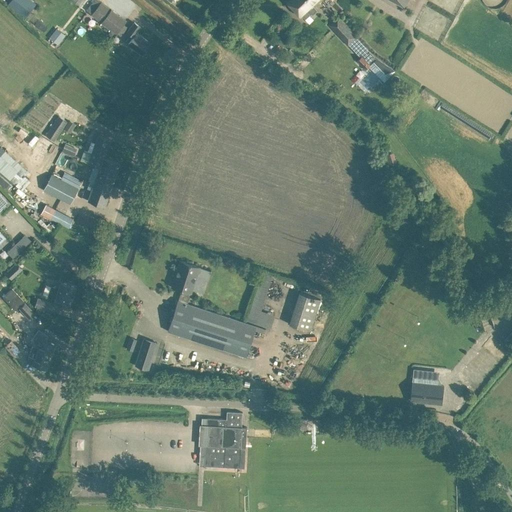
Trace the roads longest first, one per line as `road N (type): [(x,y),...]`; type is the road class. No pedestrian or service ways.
road 1 (unclassified): [(511,494),(472,439),(437,422),(62,393)]
road 2 (tertiary): [(62,393),(164,103),(231,0)]
road 3 (tertiary): [(18,511),(62,393)]
